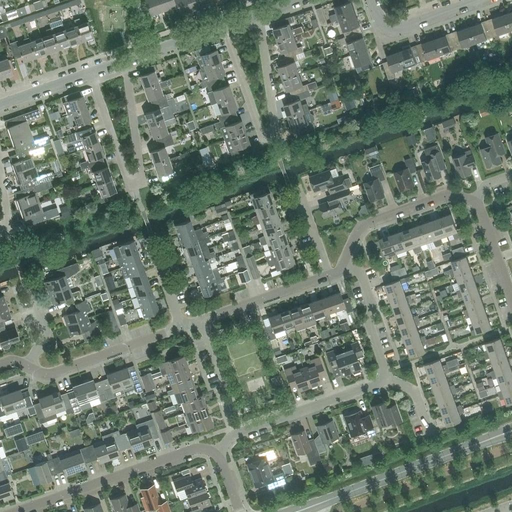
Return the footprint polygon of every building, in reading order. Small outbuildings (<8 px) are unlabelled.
[(144,0),(150,16),(163,12),(159,0),(144,0)] [(159,0),(163,12),(176,7),(173,0),(159,0)] [(174,0),(180,15),(193,11),(189,0),(174,0)] [(189,0),(193,11),(206,6),(203,0),(189,0)] [(334,16),(335,21),(355,14),(351,2),(335,7),(337,15),(334,16)] [(29,5),(17,9),(20,17),(32,13),(31,11),(30,9),(29,6),(29,5)] [(321,25),(327,24),(322,8),(316,10),(321,25)] [(6,14),(5,14),(7,21),(12,19),(20,17),(17,9),(15,10),(14,10),(6,13),(6,14)] [(339,20),(340,24),(345,37),(342,38),(362,32),(355,14),(335,21),(339,20)] [(487,20),(493,37),(511,31),(504,14),(487,20)] [(291,30),(289,24),(293,23),(291,17),(274,23),(276,28),(273,29),(278,41),(293,36),(304,32),(302,26),(291,30)] [(81,24),(79,18),(73,20),(75,26),(76,26),(81,41),(93,37),(88,22),(81,24)] [(487,20),(469,27),(475,43),(493,37),(487,20)] [(70,45),(64,30),(62,24),(51,28),(58,49),(70,45)] [(70,45),(81,41),(76,26),(75,26),(64,30),(70,45)] [(469,27),(451,33),(458,50),(475,43),(469,27)] [(47,53),(58,49),(51,28),(46,29),(48,36),(41,38),(47,53)] [(347,43),(351,55),(368,49),(362,32),(342,38),(339,40),(341,45),(347,43)] [(451,33),(434,39),(440,56),(458,50),(451,33)] [(297,54),(297,55),(304,52),(302,47),(298,48),(293,36),(278,41),(282,54),(284,53),(286,58),(297,54)] [(35,57),(30,42),(28,37),(23,39),(25,44),(19,46),(17,41),(10,43),(15,58),(22,56),(23,62),(35,57)] [(35,57),(47,53),(41,38),(30,42),(35,57)] [(416,45),(423,62),(440,56),(434,39),(416,45)] [(214,50),(212,45),(194,51),(201,68),(222,61),(221,52),(217,53),(216,49),(214,50)] [(416,45),(399,51),(405,68),(423,62),(416,45)] [(351,55),(352,56),(358,73),(374,67),(368,49),(351,55)] [(393,72),(405,68),(399,51),(387,56),(389,61),(383,63),(389,79),(395,77),(393,72)] [(305,57),(304,52),(297,55),(297,54),(286,58),(283,59),(285,65),(279,67),(283,79),(299,74),(302,73),(300,66),(297,67),(295,62),(299,60),(298,60),(305,57)] [(0,61),(0,76),(0,78),(12,74),(7,59),(0,61)] [(207,86),(224,80),(222,75),(225,74),(221,62),(204,67),(209,79),(205,80),(202,81),(200,84),(202,88),(207,86)] [(157,78),(154,71),(157,70),(154,64),(139,70),(141,75),(139,76),(144,88),(158,83),(161,82),(159,77),(157,78)] [(291,96),(309,90),(307,85),(303,86),(299,74),(283,79),(287,92),(290,91),(291,96)] [(163,95),(160,88),(171,84),(169,79),(161,82),(158,83),(144,88),(148,100),(150,100),(152,105),(167,100),(173,98),(171,93),(165,95),(165,94),(163,95)] [(226,86),(224,80),(207,86),(209,92),(212,91),(217,103),(233,97),(229,85),(226,86)] [(288,117),(304,112),(300,99),(311,95),(309,90),(291,96),(288,97),(284,99),(287,104),(284,105),(288,117)] [(67,115),(72,113),(87,108),(83,96),(81,96),(79,91),(64,96),(66,102),(62,103),(67,115)] [(219,122),(237,116),(235,110),(237,109),(233,97),(217,103),(221,115),(217,116),(219,122)] [(380,97),(369,101),(372,108),(383,104),(380,97)] [(149,126),(174,117),(173,113),(177,111),(173,98),(167,100),(152,105),(154,111),(145,114),(149,126)] [(340,101),(331,104),(332,109),(341,106),(340,101)] [(499,106),(493,108),(496,117),(502,115),(499,106)] [(76,132),(91,126),(89,121),(91,120),(87,108),(72,113),(77,125),(74,126),(76,131),(76,132)] [(6,128),(10,138),(30,131),(27,121),(41,116),(38,109),(4,121),(5,121),(16,117),(18,123),(6,128)] [(304,112),(288,117),(293,129),(295,129),(297,134),(301,133),(314,128),(312,122),(309,124),(304,112)] [(223,140),(245,132),(244,129),(246,129),(243,121),(242,122),(241,120),(239,121),(237,116),(219,122),(214,124),(216,129),(219,128),(223,140)] [(168,133),(165,126),(176,122),(174,117),(149,126),(153,138),(155,138),(157,143),(172,138),(170,133),(168,133)] [(93,132),(91,126),(76,132),(76,131),(72,133),(74,140),(81,138),(85,148),(99,143),(95,131),(93,132)] [(33,140),(30,131),(10,138),(13,148),(30,142),(32,148),(50,142),(47,135),(33,140)] [(232,157),(245,153),(249,151),(247,145),(250,145),(245,132),(223,140),(227,152),(230,151),(232,157)] [(487,168),(501,163),(496,147),(502,145),(498,133),(486,138),(489,147),(481,150),(487,168)] [(414,135),(407,137),(409,144),(416,141),(414,135)] [(154,164),(168,159),(164,147),(174,144),(172,138),(157,143),(159,149),(150,152),(154,164)] [(45,151),(44,149),(51,147),(50,142),(28,150),(21,152),(23,159),(11,163),(14,173),(35,166),(31,156),(45,151)] [(60,142),(53,144),(58,157),(64,155),(60,142)] [(89,166),(103,161),(101,156),(104,155),(99,143),(85,148),(89,160),(86,161),(87,161),(79,163),(81,170),(89,167),(89,166)] [(429,160),(422,162),(424,169),(428,181),(441,176),(438,168),(445,166),(444,163),(440,151),(438,145),(425,150),(429,160)] [(204,167),(212,164),(210,160),(209,160),(208,155),(205,147),(199,149),(198,149),(204,167)] [(459,177),(472,173),(470,167),(476,165),(470,150),(464,152),(465,154),(453,159),(459,177)] [(173,172),(170,164),(181,160),(179,155),(168,159),(154,164),(158,177),(160,176),(162,181),(177,176),(175,171),(173,172)] [(400,191),(414,186),(410,174),(417,171),(412,158),(404,160),(407,168),(394,173),(400,191)] [(97,183),(112,178),(107,166),(105,167),(103,161),(89,166),(89,167),(90,172),(93,171),(97,183)] [(370,202),(385,197),(379,181),(386,179),(380,164),(369,168),(374,180),(364,184),(370,202)] [(61,171),(53,174),(52,170),(38,175),(35,166),(14,173),(17,183),(20,182),(22,188),(13,191),(14,192),(25,188),(51,179),(62,175),(61,171)] [(330,170),(310,177),(315,191),(328,187),(331,194),(335,193),(347,189),(346,188),(352,185),(349,178),(344,180),(342,175),(333,179),(330,170)] [(112,178),(97,183),(101,195),(99,196),(101,203),(116,197),(114,191),(116,190),(112,178)] [(36,191),(49,187),(54,185),(51,179),(25,188),(27,195),(15,199),(18,209),(39,201),(36,191)] [(352,197),(349,188),(326,197),(328,202),(320,205),(324,218),(343,211),(340,202),(352,197)] [(254,209),(272,202),(269,192),(266,193),(265,190),(250,195),(254,209)] [(39,201),(18,209),(22,219),(26,217),(27,219),(26,219),(28,224),(24,225),(25,225),(59,213),(56,206),(42,211),(39,201)] [(252,221),(276,212),(272,202),(254,209),(257,215),(251,218),(252,221)] [(224,203),(215,207),(218,215),(227,212),(224,203)] [(69,205),(60,208),(63,215),(64,218),(72,215),(71,213),(69,205)] [(262,229),(280,223),(276,212),(252,221),(253,224),(260,223),(262,229)] [(441,218),(447,236),(453,234),(455,239),(459,237),(458,233),(451,215),(441,218)] [(238,218),(232,220),(235,227),(241,225),(238,218)] [(441,238),(447,236),(441,218),(431,222),(439,246),(442,245),(441,238)] [(190,220),(175,225),(178,236),(193,231),(190,220)] [(436,247),(439,246),(431,222),(420,225),(427,243),(433,241),(436,247)] [(259,241),(283,233),(280,223),(262,229),(264,235),(258,238),(259,241)] [(421,246),(427,243),(420,225),(410,229),(419,253),(422,252),(421,246)] [(193,231),(178,236),(182,246),(208,237),(206,231),(201,233),(200,228),(193,231)] [(415,254),(419,253),(410,229),(400,233),(406,251),(412,248),(415,254)] [(234,230),(222,235),(225,242),(237,238),(234,230)] [(269,249),(287,243),(283,233),(259,241),(261,245),(267,243),(269,249)] [(396,254),(397,254),(406,251),(400,233),(390,236),(396,254)] [(398,259),(397,254),(396,254),(390,236),(379,240),(380,240),(381,245),(386,258),(392,256),(393,260),(398,259)] [(208,237),(182,246),(186,256),(201,251),(207,249),(205,243),(210,241),(208,237)] [(123,256),(137,250),(133,240),(112,247),(116,258),(123,256)] [(267,262),(290,253),(293,252),(291,246),(288,247),(287,243),(269,249),(271,255),(265,257),(267,262)] [(454,257),(465,253),(462,247),(452,250),(454,257)] [(201,251),(186,256),(189,267),(193,266),(193,265),(204,261),(208,260),(214,258),(216,257),(214,252),(208,254),(207,249),(201,251)] [(126,266),(141,261),(137,250),(123,256),(126,266)] [(101,252),(93,255),(95,261),(97,260),(103,258),(101,252)] [(290,253),(267,262),(268,265),(274,263),(276,270),(294,264),(290,253)] [(249,268),(255,266),(252,256),(246,258),(249,268)] [(442,256),(432,259),(434,264),(435,266),(445,263),(444,261),(442,256)] [(450,274),(470,267),(466,256),(451,262),(453,268),(449,270),(450,274)] [(204,261),(193,265),(193,266),(196,275),(211,270),(209,263),(215,261),(214,258),(208,260),(204,261)] [(243,259),(237,261),(240,269),(246,267),(243,259)] [(130,276),(144,271),(141,261),(126,266),(120,268),(123,278),(130,276)] [(108,272),(104,262),(99,264),(102,274),(108,272)] [(49,293),(68,286),(66,279),(79,270),(76,263),(55,270),(58,277),(45,282),(49,293)] [(255,266),(249,268),(253,278),(259,276),(255,266)] [(458,282),(473,277),(470,267),(450,274),(452,278),(456,276),(458,282)] [(211,270),(196,275),(200,286),(215,280),(220,278),(217,268),(211,270)] [(393,279),(403,275),(401,268),(391,272),(393,279)] [(246,269),(238,272),(241,282),(244,281),(250,279),(246,269)] [(133,286),(148,281),(144,271),(130,276),(133,286)] [(110,276),(104,279),(106,284),(112,282),(110,276)] [(200,286),(197,287),(199,292),(202,291),(203,296),(220,290),(218,284),(225,281),(223,277),(221,278),(200,286)] [(457,294),(477,287),(473,277),(458,282),(461,289),(456,290),(457,294)] [(389,295),(403,290),(401,284),(406,282),(404,278),(385,285),(389,295)] [(137,296),(151,291),(148,281),(133,286),(137,296)] [(68,286),(49,293),(53,304),(66,300),(68,306),(82,301),(79,291),(72,293),(70,292),(68,286)] [(466,303),(480,297),(477,287),(457,294),(453,295),(454,299),(463,296),(466,303)] [(392,306),(412,299),(416,297),(415,293),(406,297),(403,290),(389,295),(392,306)] [(140,307),(155,301),(151,291),(137,296),(140,307)] [(340,292),(330,296),(335,311),(345,307),(346,313),(353,311),(348,298),(342,300),(340,292)] [(330,296),(319,300),(325,314),(326,320),(330,319),(329,313),(335,311),(330,296)] [(465,314),(484,308),(480,297),(466,303),(468,309),(463,311),(465,314)] [(396,316),(411,311),(408,304),(413,303),(412,299),(392,306),(396,316)] [(67,325),(88,318),(86,312),(90,311),(86,300),(74,304),(76,311),(63,316),(67,325)] [(319,300),(309,303),(314,318),(325,314),(319,300)] [(155,301),(140,307),(144,317),(159,312),(155,301)] [(119,303),(113,305),(115,310),(123,308),(121,302),(119,303)] [(309,303),(299,307),(306,327),(316,324),(314,318),(309,303)] [(0,327),(4,326),(2,321),(3,320),(4,319),(11,317),(7,306),(0,308),(0,327)] [(299,307),(288,310),(294,325),(296,331),(306,327),(299,307)] [(473,323),(488,318),(484,308),(465,314),(466,318),(471,317),(473,323)] [(288,310),(278,314),(283,329),(294,325),(288,310)] [(399,326),(419,319),(418,315),(413,317),(411,311),(396,316),(399,326)] [(120,326),(126,323),(123,313),(116,315),(120,326)] [(270,325),(265,327),(269,340),(276,338),(285,335),(283,329),(278,314),(268,318),(270,325)] [(88,318),(67,325),(70,335),(83,330),(86,337),(98,332),(94,322),(90,324),(88,318)] [(488,318),(473,323),(475,329),(470,331),(472,335),(491,328),(488,318)] [(403,336),(418,331),(416,325),(420,323),(419,319),(399,326),(403,336)] [(348,323),(340,325),(342,331),(350,329),(348,323)] [(0,327),(0,344),(1,346),(2,346),(3,348),(5,349),(9,348),(10,345),(9,343),(19,340),(15,329),(6,332),(4,326),(0,327)] [(327,329),(319,332),(322,339),(330,336),(327,329)] [(407,346),(426,339),(425,336),(420,337),(418,331),(403,336),(407,346)] [(484,355),(504,348),(500,338),(485,343),(488,350),(483,352),(484,355)] [(427,343),(426,339),(407,346),(410,357),(425,352),(423,345),(427,343)] [(349,350),(344,352),(351,372),(352,371),(353,374),(360,372),(359,369),(360,368),(356,356),(362,354),(358,342),(348,346),(349,350)] [(279,347),(273,349),(275,355),(281,353),(279,347)] [(493,364),(507,359),(504,348),(484,355),(486,359),(490,357),(493,364)] [(351,372),(344,352),(338,354),(336,350),(326,354),(330,366),(336,363),(341,377),(351,373),(351,372)] [(166,373),(187,366),(184,355),(158,364),(162,375),(166,373)] [(303,368),(310,388),(321,384),(319,378),(325,376),(319,357),(308,361),(310,365),(303,368)] [(458,358),(446,362),(447,364),(448,368),(458,365),(460,364),(458,358)] [(440,359),(425,365),(429,375),(448,368),(447,364),(442,366),(440,359)] [(492,376),(511,369),(507,359),(493,364),(495,370),(490,372),(492,376)] [(445,374),(449,372),(459,368),(458,365),(448,368),(429,375),(432,385),(447,380),(445,374)] [(170,383),(191,376),(187,366),(166,373),(170,383)] [(310,388),(303,368),(296,370),(295,366),(284,369),(291,388),(297,386),(299,392),(310,388)] [(127,368),(117,371),(123,389),(133,386),(135,391),(137,392),(143,391),(139,381),(135,369),(128,371),(127,368)] [(500,384),(511,379),(511,371),(511,369),(492,376),(493,379),(498,378),(500,384)] [(107,379),(101,381),(105,393),(106,395),(107,399),(114,396),(113,393),(123,389),(117,371),(106,375),(107,379)] [(168,395),(174,394),(194,386),(191,376),(170,383),(172,389),(167,391),(168,395)] [(149,379),(142,382),(146,392),(152,390),(149,379)] [(502,391),(498,392),(499,396),(511,391),(511,379),(500,384),(502,391)] [(93,380),(83,383),(89,401),(99,398),(99,400),(102,401),(107,399),(106,395),(105,393),(101,381),(94,383),(93,380)] [(436,395),(455,388),(454,385),(449,386),(447,380),(432,385),(436,395)] [(482,382),(476,384),(479,391),(484,389),(482,382)] [(73,391),(67,393),(72,407),(74,412),(74,413),(80,411),(81,410),(79,405),(89,401),(83,383),(72,387),(73,391)] [(183,402),(198,397),(194,386),(174,394),(177,404),(182,402),(183,402)] [(440,406),(454,400),(452,394),(457,392),(456,389),(455,388),(436,395),(440,406)] [(20,389),(10,393),(16,411),(33,405),(28,391),(21,393),(20,389)] [(484,389),(479,391),(481,397),(487,395),(485,389),(484,389)] [(511,391),(499,396),(500,400),(505,398),(507,405),(511,403),(511,391)] [(59,392),(49,395),(55,413),(65,410),(66,414),(74,412),(72,407),(67,393),(60,395),(59,392)] [(0,399),(0,400),(0,416),(16,411),(10,393),(0,396),(0,399)] [(148,396),(145,397),(147,403),(156,399),(154,394),(148,396)] [(39,403),(33,405),(33,406),(37,415),(38,419),(40,424),(57,418),(55,413),(49,395),(38,399),(39,403)] [(185,412),(205,405),(202,395),(198,397),(183,402),(182,402),(185,412)] [(154,400),(148,403),(150,410),(157,408),(154,400)] [(443,416),(463,409),(461,405),(457,407),(454,400),(440,406),(443,416)] [(388,407),(386,402),(372,407),(379,426),(391,422),(392,425),(401,422),(395,405),(388,407)] [(194,421),(209,415),(205,405),(185,412),(186,415),(184,415),(187,423),(189,422),(189,423),(194,421)] [(463,409),(443,416),(447,426),(462,421),(459,414),(467,412),(466,408),(463,409)] [(160,410),(153,412),(157,422),(164,420),(160,410)] [(363,421),(360,411),(344,417),(351,436),(366,431),(369,438),(376,435),(370,418),(363,421)] [(89,414),(86,420),(87,424),(96,421),(93,412),(89,414)] [(194,421),(189,423),(190,426),(192,433),(213,426),(209,415),(194,421)] [(137,429),(143,447),(154,443),(152,439),(159,437),(152,419),(136,425),(137,429)] [(164,420),(157,422),(159,429),(166,427),(164,420)] [(319,453),(325,451),(323,443),(338,437),(332,421),(316,426),(320,437),(314,439),(319,453)] [(20,423),(3,429),(6,438),(23,432),(20,423)] [(133,450),(143,447),(137,429),(120,435),(125,449),(131,447),(133,450)] [(161,433),(164,443),(172,440),(169,430),(161,433)] [(42,431),(26,437),(28,445),(45,439),(42,431)] [(321,461),(319,455),(314,442),(309,444),(304,431),(291,435),(298,454),(305,452),(310,465),(321,461)] [(118,451),(125,449),(120,435),(103,441),(109,459),(120,455),(118,451)] [(99,462),(109,459),(103,441),(86,447),(91,461),(97,459),(99,462)] [(85,464),(91,461),(86,447),(69,453),(75,471),(86,467),(85,464)] [(251,476),(270,469),(267,462),(277,458),(273,448),(258,453),(260,459),(247,464),(251,476)] [(41,483),(52,479),(51,476),(57,473),(52,459),(50,453),(46,454),(48,460),(35,465),(38,475),(41,483)] [(65,474),(75,471),(69,453),(52,459),(57,473),(64,471),(65,474)] [(370,455),(359,458),(362,465),(372,462),(372,461),(370,455)] [(270,469),(251,476),(255,487),(268,482),(271,489),(286,483),(282,472),(272,476),(270,469)] [(38,475),(31,478),(34,485),(41,483),(38,475)] [(6,476),(0,477),(0,497),(2,497),(4,501),(14,497),(6,476)] [(188,483),(186,477),(173,482),(175,488),(183,485),(187,498),(206,491),(201,478),(188,483)] [(160,503),(153,485),(141,489),(143,497),(141,498),(146,511),(156,508),(157,511),(169,511),(166,501),(160,503)] [(206,491),(187,498),(192,511),(188,511),(198,511),(198,509),(211,504),(206,491)] [(131,511),(125,495),(111,500),(115,511),(139,511),(138,508),(131,511)]
